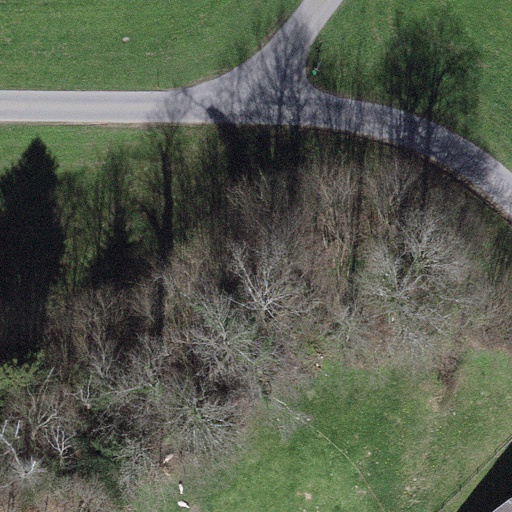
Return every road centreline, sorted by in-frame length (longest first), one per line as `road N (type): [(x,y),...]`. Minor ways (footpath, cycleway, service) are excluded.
road 1 (unclassified): [(511,201),(422,132),(279,109),(0,104)]
road 2 (track): [(279,109),(309,36),(336,0)]
